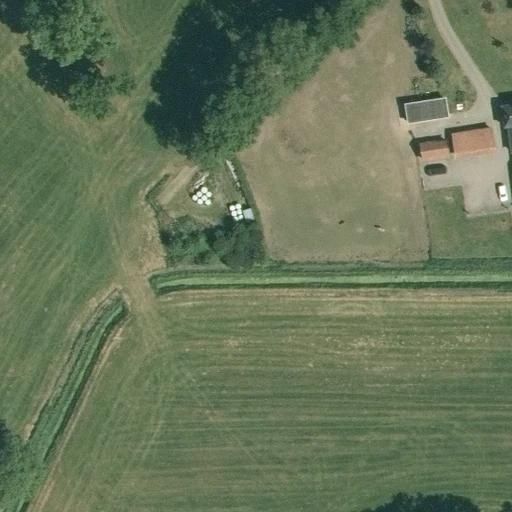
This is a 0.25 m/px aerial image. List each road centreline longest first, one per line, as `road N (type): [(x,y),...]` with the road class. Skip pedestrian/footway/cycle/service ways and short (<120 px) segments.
road 1 (track): [(368,0),(148,215),(133,257),(177,369)]
road 2 (track): [(278,511),(177,369)]
